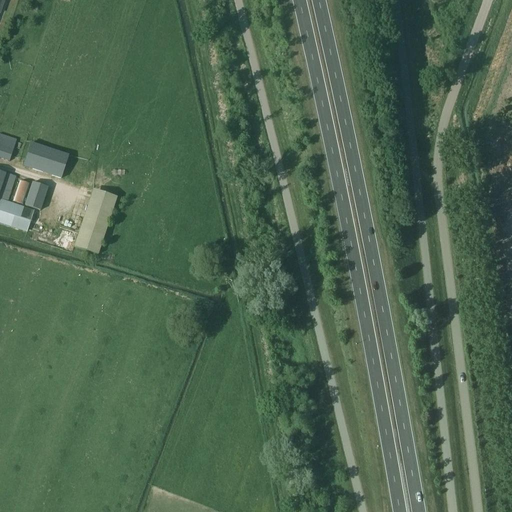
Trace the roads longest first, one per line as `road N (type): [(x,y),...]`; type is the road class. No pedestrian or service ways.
road 1 (unclassified): [(237,0),(362,511)]
road 2 (unclassified): [(476,511),(437,163),(446,114),(488,0)]
road 3 (trunk): [(299,0),(400,511)]
road 4 (trunk): [(418,511),(319,0)]
road 5 (unclassified): [(453,511),(394,0)]
